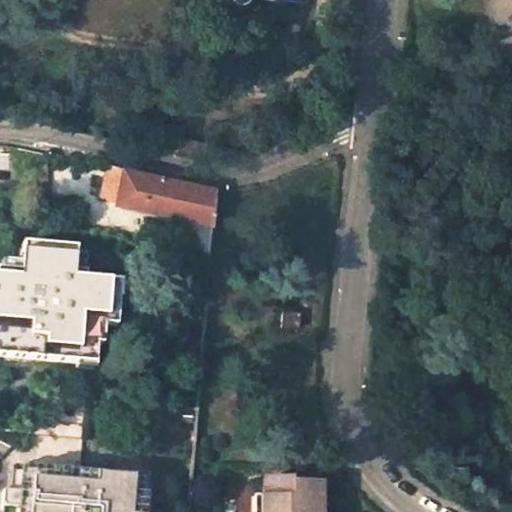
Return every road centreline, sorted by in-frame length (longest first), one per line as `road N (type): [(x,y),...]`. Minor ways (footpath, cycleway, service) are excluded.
road 1 (unclassified): [(412,511),(371,472),(344,411),(370,123)]
road 2 (unclassified): [(0,128),(204,172),(370,123)]
road 3 (unclassified): [(370,123),(383,0)]
